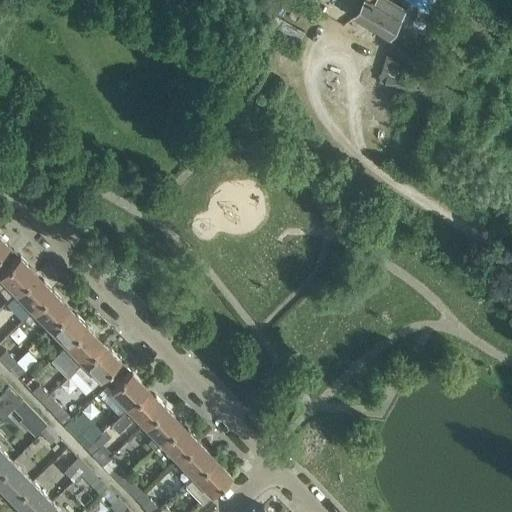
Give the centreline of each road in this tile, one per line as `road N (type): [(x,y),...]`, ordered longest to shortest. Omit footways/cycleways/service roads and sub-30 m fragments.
road 1 (residential): [(278,466),(0,181)]
road 2 (track): [(511,262),(323,130),(306,100),(306,65),(336,16)]
